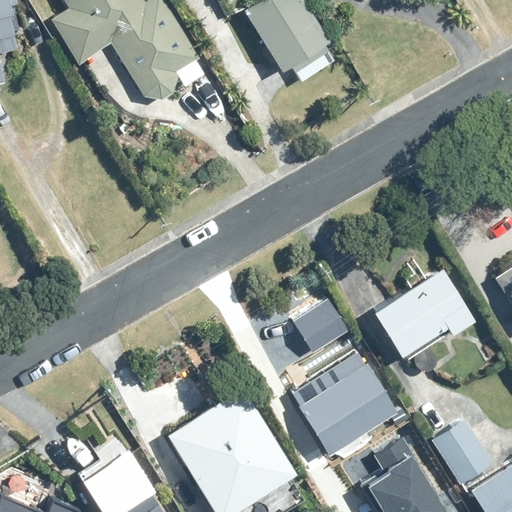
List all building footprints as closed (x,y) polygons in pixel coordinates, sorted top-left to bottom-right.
[(0,0),(0,44),(11,42),(5,10),(8,9),(6,0),(0,0)] [(62,0),(63,2),(46,12),(73,59),(106,39),(137,91),(156,95),(167,88),(172,70),(171,67),(192,53),(160,0),(62,0)] [(301,0),(244,0),(237,5),(276,66),(285,60),(295,75),(328,54),(319,39),(323,36),(301,0)] [(511,258),(489,273),(511,309),(511,258)] [(399,274),(404,282),(365,305),(391,348),(438,321),(442,328),(467,313),(437,262),(419,272),(414,265),(399,274)] [(286,387),(294,399),(293,401),(324,450),(393,406),(362,357),(359,359),(352,347),(286,387)] [(238,381),(159,427),(208,511),(217,511),(290,470),(238,381)] [(511,511),(511,456),(491,470),(484,459),(487,458),(460,414),(426,435),(453,480),(455,479),(462,490),(466,488),(480,511),(511,511)] [(383,475),(367,484),(383,511),(445,511),(402,440),(372,458),(383,475)] [(123,445),(74,476),(97,511),(111,511),(149,487),(123,445)] [(82,511),(51,499),(45,511),(41,511),(6,497),(0,511),(82,511)]
